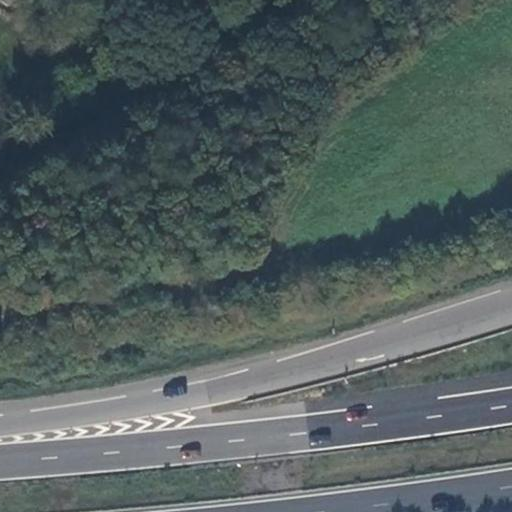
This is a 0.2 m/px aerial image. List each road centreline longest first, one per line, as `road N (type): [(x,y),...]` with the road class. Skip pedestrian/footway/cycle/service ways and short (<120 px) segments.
road 1 (trunk): [(511,305),(158,404),(0,427)]
road 2 (trunk): [(511,405),(0,461)]
road 3 (trunk): [(311,511),(511,485)]
